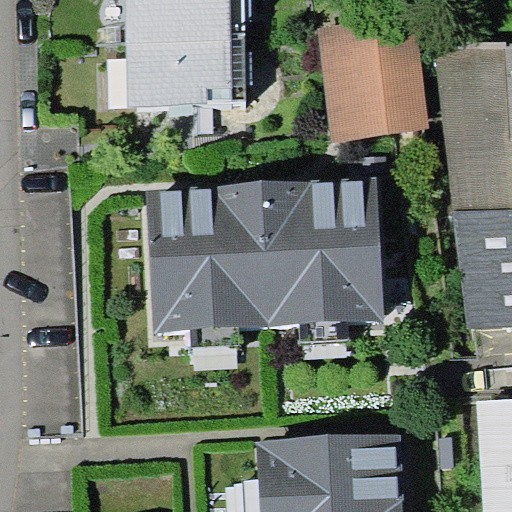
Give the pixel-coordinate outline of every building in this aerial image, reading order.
[(245,0),(126,0),(127,43),(246,40),(245,0)] [(318,29),(333,141),(429,128),(415,17),(318,29)] [(246,40),(127,43),(129,106),(248,103),(246,40)] [(511,43),(506,44),(506,40),(436,42),(469,328),(511,324),(511,43)] [(375,179),(147,193),(156,332),(191,329),(240,328),(302,323),(347,320),(383,319),(375,179)] [(349,340),(347,320),(302,323),(303,343),(349,340)] [(240,328),(191,329),(191,346),(240,346),(240,328)] [(511,511),(511,399),(478,403),(484,511),(511,511)] [(403,511),(399,430),(257,438),(261,511),(403,511)]
